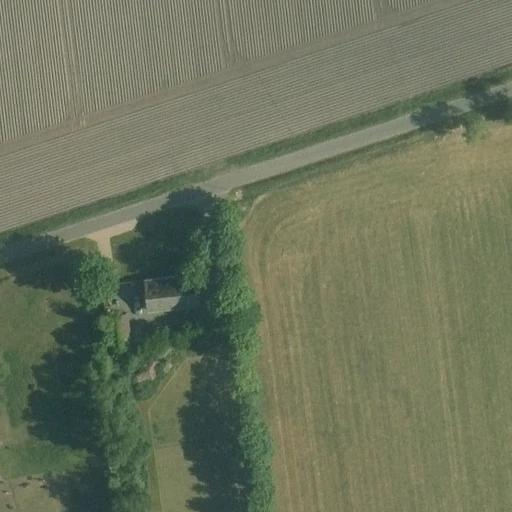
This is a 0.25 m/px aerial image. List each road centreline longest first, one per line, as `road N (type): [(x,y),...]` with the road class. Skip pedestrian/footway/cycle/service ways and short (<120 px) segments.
road 1 (unclassified): [(0,257),(511,89)]
road 2 (unknown): [(203,189),(248,511)]
